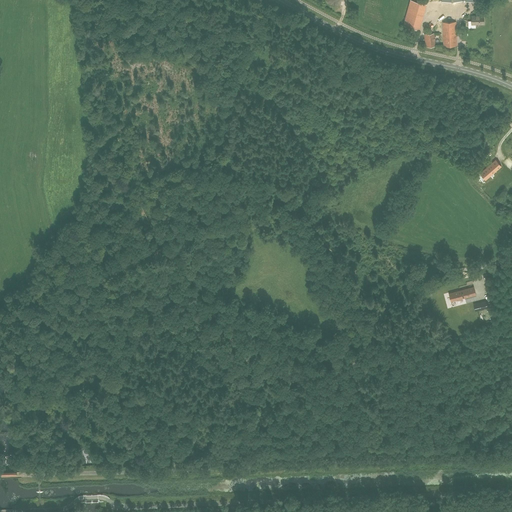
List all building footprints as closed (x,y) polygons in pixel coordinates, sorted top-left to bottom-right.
[(410,0),(407,0),(401,26),(418,30),(424,3),(410,0)] [(484,24),(483,15),(483,12),(482,10),(477,11),(476,12),(476,16),(471,16),(471,24),(484,24)] [(457,46),(456,22),(443,22),(444,46),(457,46)] [(429,33),(424,34),(425,47),(435,46),(434,33),(429,33)] [(491,163),(480,173),(486,179),(501,167),(499,164),(495,160),(491,163)] [(469,288),(450,293),(452,302),(475,295),(473,287),(469,288)] [(489,307),(487,301),(477,303),(478,310),(489,307)]
